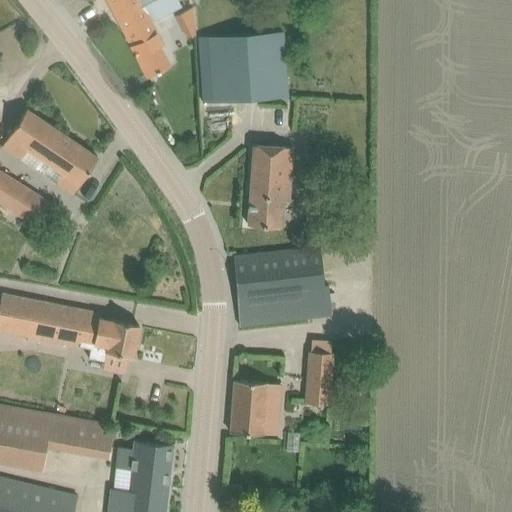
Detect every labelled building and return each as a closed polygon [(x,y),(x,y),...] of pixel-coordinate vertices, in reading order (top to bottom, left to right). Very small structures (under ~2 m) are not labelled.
[(180,6),(176,0),(108,0),(131,43),(131,44),(147,75),(168,64),(159,46),(162,44),(150,21),(180,6)] [(179,36),(196,33),(191,5),(174,8),(179,36)] [(287,95),(287,93),(287,86),(283,31),(208,36),(213,101),(287,95)] [(0,146),(20,159),(72,194),(82,179),(97,156),(25,108),(0,146)] [(247,223),(280,226),(282,200),(288,200),(292,147),(253,144),(247,223)] [(0,203),(15,214),(32,189),(0,168),(0,203)] [(322,224),(325,184),(309,183),(306,223),(322,224)] [(239,325),(259,323),(332,315),(329,292),(337,291),(336,284),(324,285),(320,246),(253,253),(233,255),(239,325)] [(1,293),(0,298),(0,329),(90,347),(88,357),(104,360),(106,350),(132,356),(138,324),(111,319),(110,326),(98,323),(100,312),(1,293)] [(329,404),(329,398),(338,399),(339,384),(336,384),(339,353),(333,352),(308,351),(304,402),(329,404)] [(229,431),(263,433),(267,381),(233,379),(229,431)] [(0,460),(42,469),(46,446),(97,455),(109,457),(112,433),(101,432),(103,422),(0,403),(0,460)] [(165,511),(173,443),(133,439),(132,448),(119,447),(115,489),(111,488),(108,511),(165,511)] [(0,511),(73,511),(78,495),(0,476),(0,511)]
